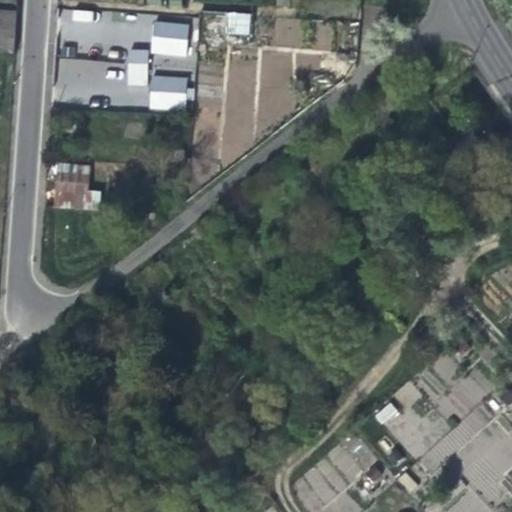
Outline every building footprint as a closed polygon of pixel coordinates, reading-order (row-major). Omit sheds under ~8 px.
[(168,0),(168,14),(198,16),(199,14),(231,16),(231,3),(196,0),(168,0)] [(13,39),(14,12),(0,10),(0,53),(12,54),(13,39)] [(247,17),(231,16),(199,14),(198,16),(198,19),(198,26),(222,28),(221,33),(247,36),(247,17)] [(185,58),(190,24),(154,19),(150,53),(185,58)] [(126,49),(127,85),(147,85),(147,49),(126,49)] [(149,76),(149,110),(186,110),(186,77),(149,76)] [(162,163),(180,165),(181,153),(163,151),(162,163)] [(54,168),(52,195),(82,197),(84,169),(54,168)] [(168,185),(179,185),(180,173),(169,172),(168,185)] [(96,198),(82,197),(52,195),(51,212),(95,214),(96,198)] [(381,425),(399,415),(392,402),(374,413),(381,425)]
